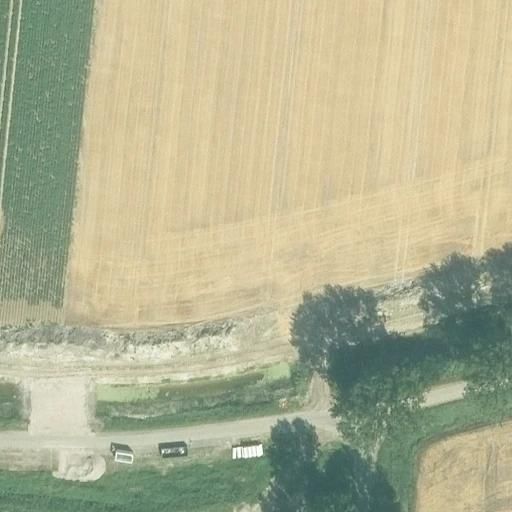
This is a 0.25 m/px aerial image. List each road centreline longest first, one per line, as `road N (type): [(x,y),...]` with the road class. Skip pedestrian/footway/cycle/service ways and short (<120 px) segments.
road 1 (unclassified): [(0,440),(117,442),(365,412)]
road 2 (unclassified): [(365,412),(511,379)]
